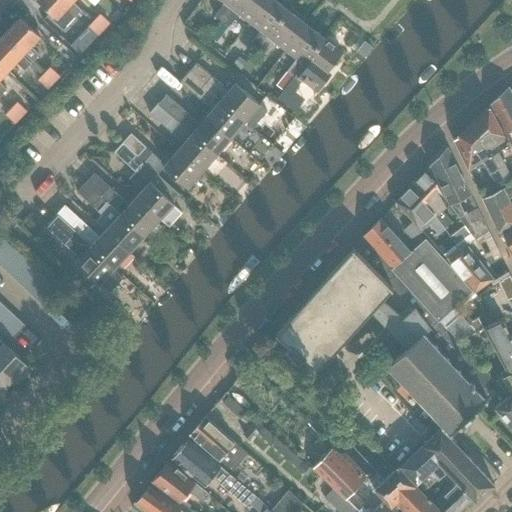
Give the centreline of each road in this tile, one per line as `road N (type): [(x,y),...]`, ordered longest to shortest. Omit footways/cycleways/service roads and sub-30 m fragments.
road 1 (tertiary): [(88,511),(397,153),(511,59)]
road 2 (residential): [(23,202),(157,56),(180,0)]
road 3 (residential): [(0,432),(69,348),(47,328)]
